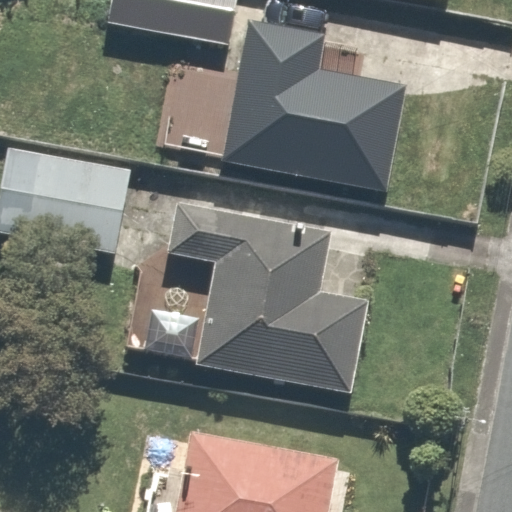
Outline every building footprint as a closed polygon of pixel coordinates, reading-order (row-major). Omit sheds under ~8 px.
[(238,0),(104,0),(100,26),(229,50),(238,0)] [(320,39),(244,25),(218,165),(383,195),(402,91),(314,75),(320,39)] [(134,169),(0,153),(0,241),(124,256),(134,169)] [(315,297),(327,236),(174,208),(165,258),(211,267),(192,369),(347,397),(364,306),(315,297)] [(323,511),(332,467),(188,442),(175,511),(323,511)]
